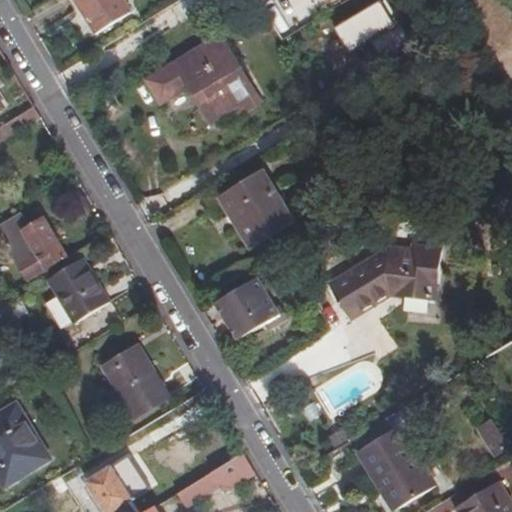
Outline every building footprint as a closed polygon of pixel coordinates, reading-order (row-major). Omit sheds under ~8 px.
[(117,0),(68,0),(90,35),(126,13),(117,0)] [(359,71),(412,43),(389,0),(387,0),(336,27),(359,71)] [(257,105),(217,39),(144,83),(158,107),(187,91),(199,111),(204,108),(213,122),(232,111),(235,117),(257,105)] [(0,126),(0,140),(36,119),(29,109),(0,126)] [(261,179),(223,202),(250,250),(289,225),(261,179)] [(13,219),(0,226),(0,236),(24,278),(64,255),(42,220),(21,232),(13,219)] [(340,299),(330,285),(326,287),(347,320),(389,297),(431,303),(438,251),(411,248),(410,253),(408,261),(381,259),(382,261),(385,265),(378,269),(381,274),(340,299)] [(408,261),(410,253),(387,249),(378,254),(381,259),(408,261)] [(378,254),(366,262),(371,268),(382,261),(381,259),(378,254)] [(371,268),(366,262),(330,285),(340,299),(381,274),(378,269),(385,265),(382,261),(371,268)] [(75,262),(42,283),(68,326),(102,305),(75,262)] [(273,312),(276,317),(264,324),(267,330),(283,321),(276,309),(273,312)] [(511,343),(497,353),(506,367),(511,363),(511,343)] [(135,350),(102,367),(132,417),(163,399),(135,350)] [(13,401),(0,409),(0,480),(46,454),(13,401)] [(511,444),(496,417),(478,427),(495,457),(511,447),(511,444)] [(369,474),(392,511),(396,511),(434,489),(399,430),(357,453),(369,474)] [(240,455),(174,495),(182,508),(215,489),(218,494),(251,474),(240,455)] [(133,511),(127,503),(146,490),(124,457),(82,483),(84,485),(100,511),(133,511)] [(504,511),(491,490),(453,511),(504,511)]
